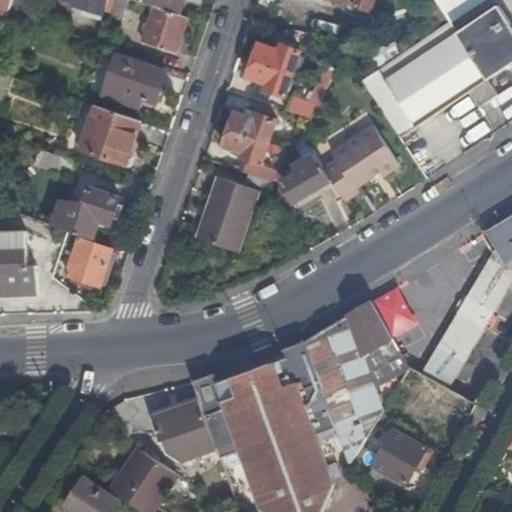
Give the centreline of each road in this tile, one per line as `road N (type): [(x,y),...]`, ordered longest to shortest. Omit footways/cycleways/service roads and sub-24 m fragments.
road 1 (primary): [(118,349),(189,342),(284,312),(511,174)]
road 2 (residential): [(118,349),(242,0)]
road 3 (residential): [(5,511),(118,349)]
road 4 (residential): [(446,511),(511,394)]
